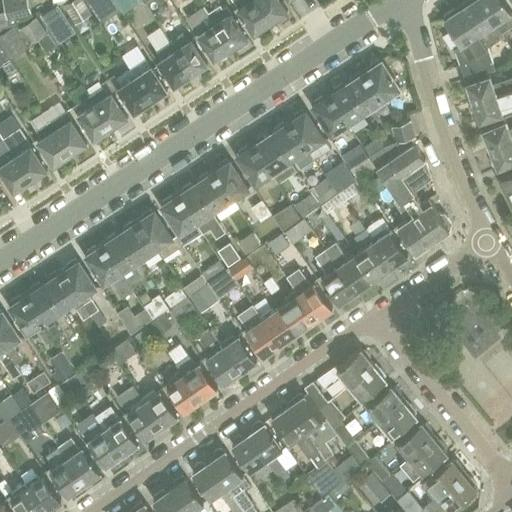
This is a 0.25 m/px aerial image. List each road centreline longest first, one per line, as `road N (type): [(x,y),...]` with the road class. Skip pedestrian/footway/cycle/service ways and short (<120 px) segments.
road 1 (tertiary): [(0,262),(399,0)]
road 2 (residential): [(377,317),(99,511)]
road 3 (residential): [(490,240),(453,154),(407,0)]
road 4 (residential): [(511,485),(377,317)]
road 5 (residential): [(377,317),(490,240)]
